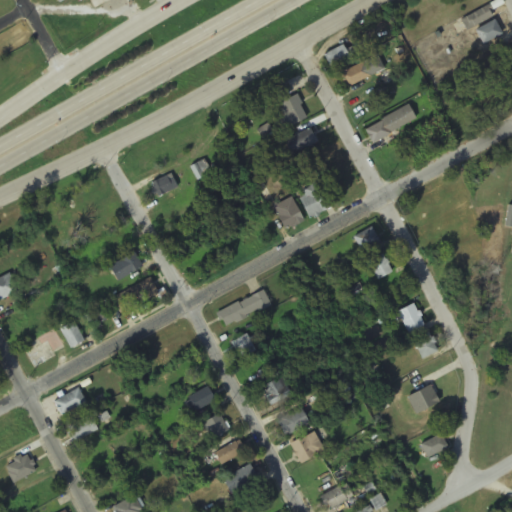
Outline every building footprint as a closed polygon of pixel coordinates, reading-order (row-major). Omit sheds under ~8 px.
[(466,33),(492,19),(486,7),(460,22),(466,33)] [(473,33),(482,47),(501,35),(492,21),(473,33)] [(352,60),(345,45),(322,56),(329,71),(352,60)] [(344,90),(370,78),(363,64),(337,76),(344,90)] [(277,105),(283,117),(274,121),(280,133),(307,120),(295,95),(277,105)] [(362,127),(368,142),(415,123),(409,108),(362,127)] [(282,143),(290,158),(317,143),(309,129),(282,143)] [(189,168),(196,182),(211,175),(204,161),(189,168)] [(150,184),(156,198),(178,189),(172,175),(150,184)] [(309,221),(332,208),(317,184),(295,197),(309,221)] [(302,223),(290,199),(271,208),(283,233),(302,223)] [(353,237),(361,254),(379,246),(371,229),(353,237)] [(108,269),(116,283),(142,268),(133,253),(108,269)] [(377,282),(391,274),(381,256),(367,264),(377,282)] [(0,278),(0,302),(18,292),(8,274),(0,278)] [(112,299),(120,315),(157,296),(149,280),(112,299)] [(270,308),(262,292),(216,314),(224,329),(270,308)] [(423,327),(412,305),(395,314),(406,336),(423,327)] [(107,319),(102,308),(95,312),(100,323),(107,319)] [(41,325),(33,309),(8,322),(16,338),(41,325)] [(83,343),(73,323),(59,330),(70,350),(83,343)] [(31,344),(35,351),(27,355),(35,369),(65,352),(54,332),(31,344)] [(437,353),(427,334),(411,343),(421,361),(437,353)] [(254,352),(246,335),(233,342),(241,359),(254,352)] [(258,390),(270,409),(289,397),(277,378),(258,390)] [(438,404),(428,386),(405,399),(415,416),(438,404)] [(52,404),(61,419),(85,406),(77,390),(52,404)] [(192,414),(213,404),(206,390),(185,399),(192,414)] [(276,425),(287,439),(308,423),(297,408),(276,425)] [(226,434),(219,416),(202,423),(208,441),(226,434)] [(73,446),(97,431),(88,417),(64,432),(73,446)] [(323,451),(312,432),(288,447),(300,466),(323,451)] [(419,446),(425,460),(447,451),(440,436),(419,446)] [(244,453),(236,441),(213,455),(220,467),(244,453)] [(327,510),(352,499),(346,486),(321,497),(327,510)]
